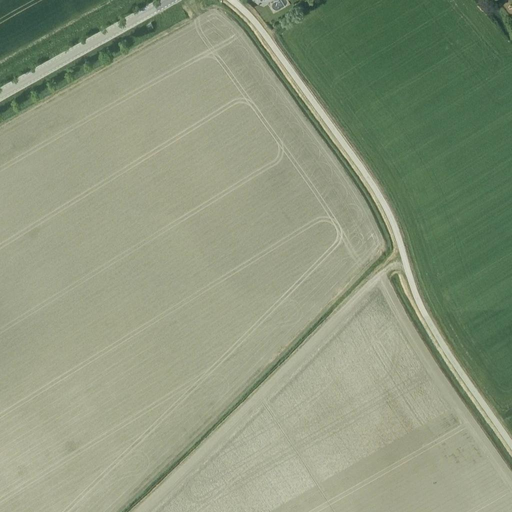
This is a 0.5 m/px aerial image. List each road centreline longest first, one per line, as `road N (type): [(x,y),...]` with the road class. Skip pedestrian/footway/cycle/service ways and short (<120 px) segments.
road 1 (unclassified): [(511,448),(426,322),(374,189),(233,0)]
road 2 (tertiary): [(0,95),(165,0)]
